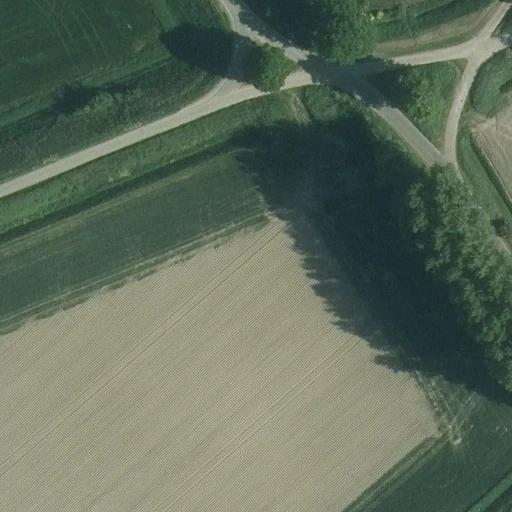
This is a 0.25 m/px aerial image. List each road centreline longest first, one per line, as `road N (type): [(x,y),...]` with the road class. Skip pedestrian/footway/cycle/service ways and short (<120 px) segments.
road 1 (unclassified): [(0,190),(222,97)]
road 2 (unclassified): [(457,159),(341,73)]
road 3 (unclassified): [(341,73),(478,50)]
road 4 (unclassified): [(341,73),(284,47),(236,6)]
road 5 (unclassified): [(222,97),(341,73)]
